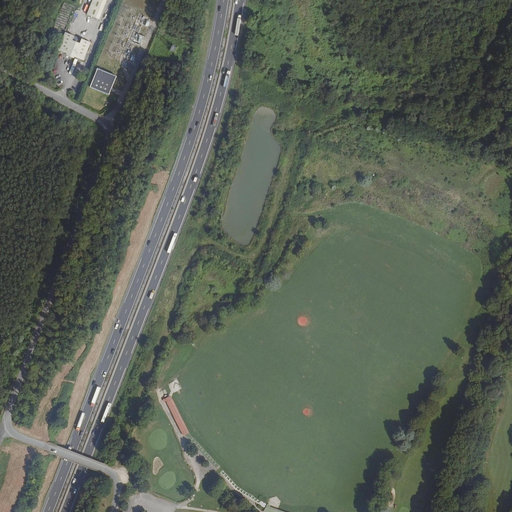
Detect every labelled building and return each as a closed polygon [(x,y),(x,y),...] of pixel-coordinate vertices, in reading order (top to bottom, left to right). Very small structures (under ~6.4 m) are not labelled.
[(107,0),(93,0),(86,18),(98,23),(107,0)] [(62,55),(82,64),(89,46),(69,37),(62,55)] [(99,67),(91,87),(111,95),(118,77),(103,70),(103,68),(99,67)] [(302,315),(297,322),(303,326),(308,320),(302,315)] [(188,434),(171,395),(165,398),(181,437),(188,434)]
